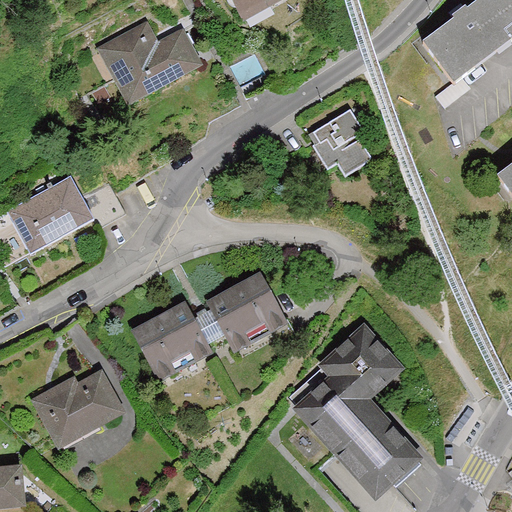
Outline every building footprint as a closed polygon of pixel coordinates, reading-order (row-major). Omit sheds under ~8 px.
[(228,0),(246,31),(300,0),(228,0)] [(511,0),(483,0),(421,47),(450,86),(511,39),(511,0)] [(147,26),(98,52),(134,119),(214,77),(191,34),(160,50),(147,26)] [(348,176),(372,164),(366,152),(374,148),(352,106),(308,129),(328,169),(341,162),(348,176)] [(511,163),(498,174),(511,192),(511,163)] [(74,179),(9,213),(36,263),(98,230),(102,237),(127,224),(109,189),(86,201),(74,179)] [(184,294),(130,326),(189,426),(258,385),(292,322),(259,265),(190,306),(184,294)] [(373,494),(422,451),(370,393),(403,364),(370,328),(320,373),(289,401),(373,494)] [(71,375),(30,398),(58,447),(101,423),(103,426),(128,412),(102,366),(75,381),(71,375)] [(0,461),(0,511),(22,511),(20,461),(0,461)]
